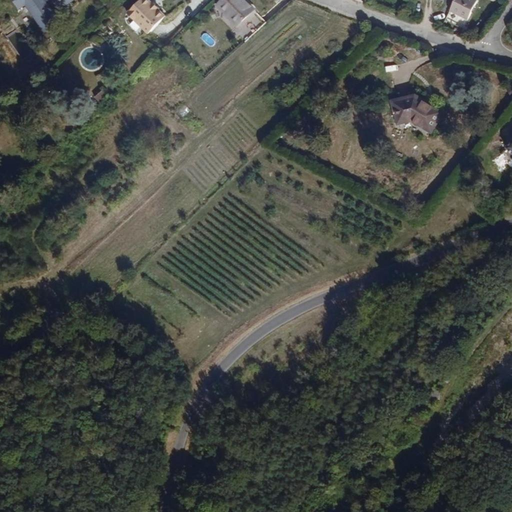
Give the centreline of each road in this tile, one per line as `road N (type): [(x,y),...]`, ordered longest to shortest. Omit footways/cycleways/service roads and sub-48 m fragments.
road 1 (unclassified): [(166,511),(177,443),(243,344),(401,267),(511,228)]
road 2 (track): [(511,303),(372,491),(373,511)]
road 3 (residential): [(487,53),(342,0)]
